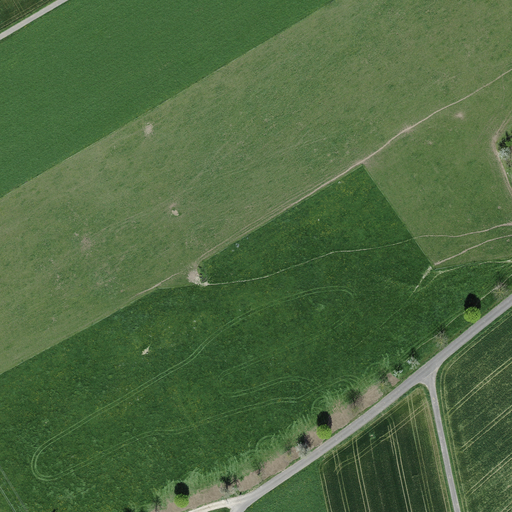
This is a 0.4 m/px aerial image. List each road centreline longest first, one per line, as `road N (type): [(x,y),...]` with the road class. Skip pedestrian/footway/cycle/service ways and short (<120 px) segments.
road 1 (residential): [(511,300),(237,511)]
road 2 (track): [(456,511),(425,370)]
